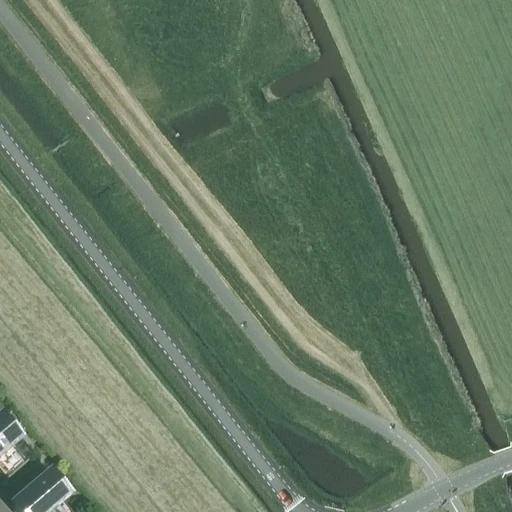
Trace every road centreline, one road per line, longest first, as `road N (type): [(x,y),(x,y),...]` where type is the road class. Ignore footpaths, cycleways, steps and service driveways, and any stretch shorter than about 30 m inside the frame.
road 1 (track): [(45,0),(303,319),(356,363),(398,435)]
road 2 (unknown): [(28,0),(302,346),(364,385)]
road 3 (tertiary): [(301,511),(0,135)]
road 4 (tertiary): [(398,511),(511,459)]
